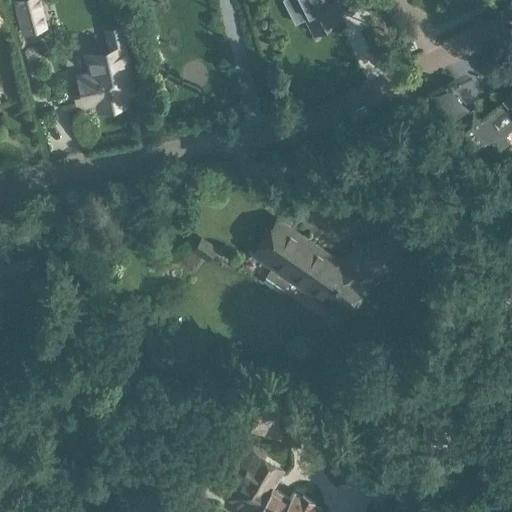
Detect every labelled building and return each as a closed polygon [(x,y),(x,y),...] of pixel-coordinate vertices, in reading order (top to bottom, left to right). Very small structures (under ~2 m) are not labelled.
[(12,0),(22,34),(47,27),(39,0),(12,0)] [(281,0),(294,24),(305,18),(313,34),(342,19),(332,2),(325,6),(321,0),(281,0)] [(81,52),(87,74),(76,76),(82,106),(94,104),(96,112),(128,105),(127,96),(137,94),(126,41),(81,52)] [(472,111),(453,127),(477,155),(496,139),(472,111)] [(277,215),(251,253),(271,267),(265,275),(284,288),(290,280),(344,317),(370,279),(368,279),(418,246),(399,217),(338,257),(277,215)] [(217,247),(201,235),(191,250),(207,261),(217,247)] [(0,274),(2,280),(0,280),(0,301),(8,299),(13,316),(33,310),(20,271),(30,268),(27,259),(0,267),(0,274)] [(61,304),(75,353),(88,349),(75,300),(61,304)] [(66,334),(60,316),(34,323),(39,342),(66,334)] [(235,416),(263,434),(280,406),(252,389),(235,416)] [(230,475),(238,480),(227,498),(248,511),(315,511),(319,507),(311,502),(312,500),(301,493),(299,495),(291,490),(287,497),(270,487),(280,470),(261,458),(263,454),(257,450),(255,453),(246,448),(230,475)]
